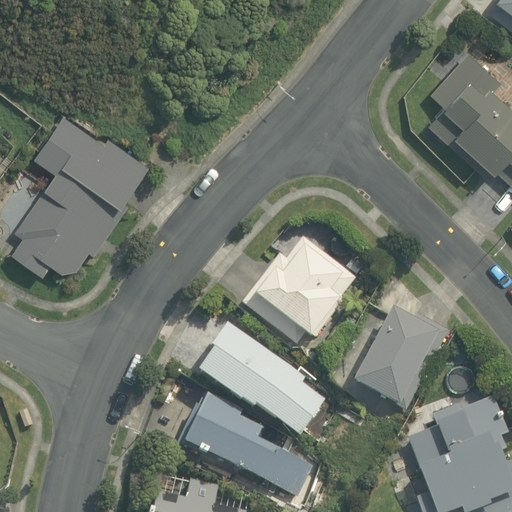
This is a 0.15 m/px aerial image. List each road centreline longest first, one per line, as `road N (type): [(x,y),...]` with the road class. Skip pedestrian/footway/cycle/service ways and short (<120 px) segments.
road 1 (residential): [(108,373),(177,245),(301,112)]
road 2 (residential): [(301,112),(390,186),(511,320)]
road 3 (residential): [(301,112),(395,0)]
road 4 (residential): [(68,511),(108,373)]
